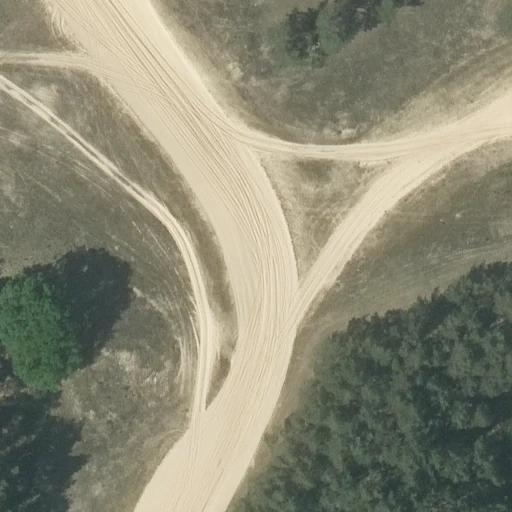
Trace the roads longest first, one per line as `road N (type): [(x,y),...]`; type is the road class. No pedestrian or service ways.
road 1 (track): [(196,511),(274,333),(266,233),(228,156),(117,0)]
road 2 (track): [(274,333),(381,198),(511,96)]
